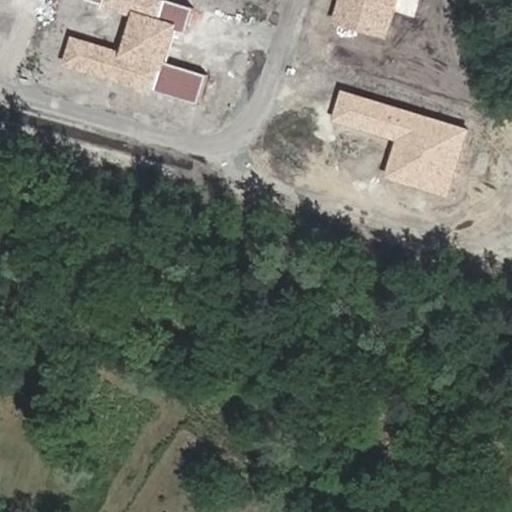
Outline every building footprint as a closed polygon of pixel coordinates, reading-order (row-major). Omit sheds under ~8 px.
[(195,8),(167,0),(104,0),(103,5),(137,15),(125,55),(74,40),(67,64),(200,104),(208,76),(165,63),(175,31),(187,34),(195,8)] [(387,37),(395,12),(398,0),(341,0),(335,22),(387,37)] [(418,0),(398,0),(395,12),(413,18),(418,0)] [(335,120),(400,139),(414,144),(403,181),(450,196),(470,131),(343,92),(335,120)] [(388,177),(403,181),(414,144),(400,139),(388,177)]
